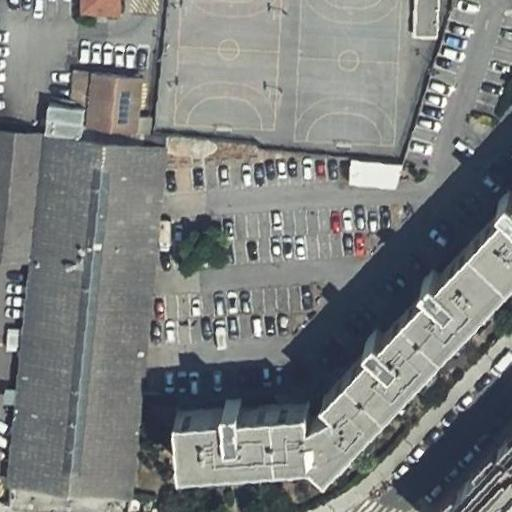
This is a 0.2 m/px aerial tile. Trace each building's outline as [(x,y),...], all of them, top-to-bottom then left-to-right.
[(120,13),(120,0),(83,0),(83,12),(120,13)] [(440,36),(442,0),(418,0),(417,34),(440,36)] [(136,128),(141,80),(92,75),(90,102),(88,123),(136,128)] [(88,123),(90,102),(50,97),(47,128),(87,132),(88,123)] [(0,251),(27,254),(39,133),(0,129),(0,251)] [(8,483),(128,494),(137,403),(164,145),(44,134),(8,483)] [(397,189),(403,165),(351,160),(349,184),(397,189)] [(192,398),(194,450),(324,441),(339,454),(511,273),(511,185),(511,186),(511,198),(452,260),(447,254),(436,266),(440,272),(395,319),(390,313),(378,325),(384,331),(337,379),(346,392),(323,401),(324,389),(257,394),(255,386),(239,387),(239,395),(192,398)] [(511,511),(511,431),(427,511),(428,511),(511,511)]
